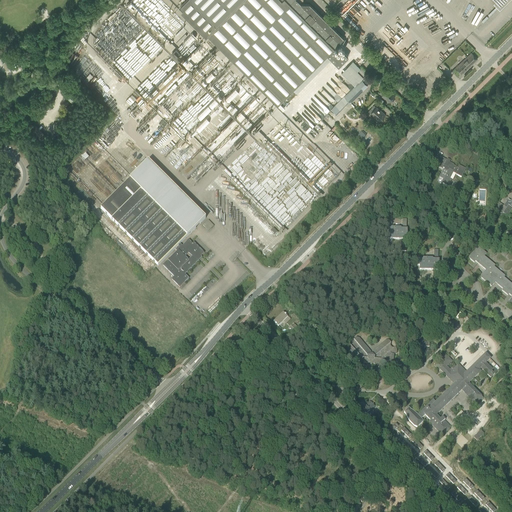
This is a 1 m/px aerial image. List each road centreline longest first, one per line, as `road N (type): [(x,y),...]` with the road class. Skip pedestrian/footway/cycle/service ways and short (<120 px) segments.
road 1 (residential): [(438,511),(251,313)]
road 2 (tertiary): [(244,305),(433,119)]
road 3 (unclassified): [(168,389),(36,283)]
